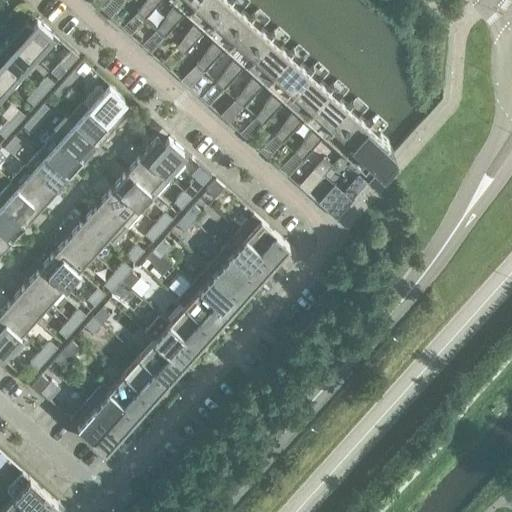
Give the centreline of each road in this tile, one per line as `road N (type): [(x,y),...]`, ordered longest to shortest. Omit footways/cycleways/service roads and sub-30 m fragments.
road 1 (secondary): [(212,511),(403,299),(511,133)]
road 2 (residential): [(335,237),(68,0)]
road 3 (residential): [(335,237),(105,495)]
road 4 (residential): [(105,495),(0,400)]
